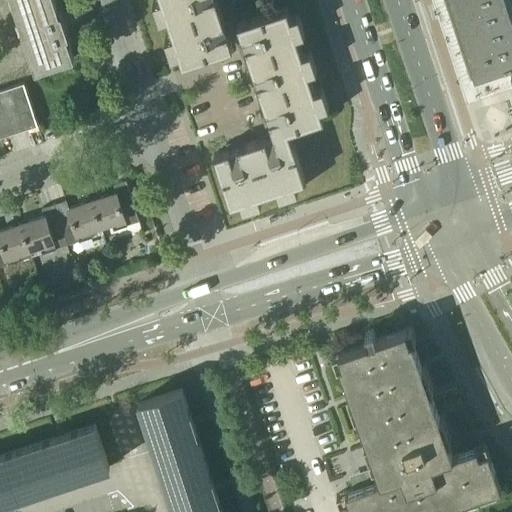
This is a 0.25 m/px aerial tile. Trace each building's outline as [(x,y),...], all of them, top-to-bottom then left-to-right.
[(34,70),(74,57),(55,0),(21,0),(13,3),(34,70)] [(154,0),(153,0),(160,20),(168,17),(171,26),(220,9),(216,0),(154,0)] [(511,2),(511,1),(511,0),(465,0),(470,15),(475,30),(487,66),(511,58),(511,2)] [(237,23),(244,43),(250,60),(299,43),(297,35),(305,32),(298,13),(290,16),(287,6),(237,23)] [(174,35),(166,37),(172,57),(180,54),(183,63),(232,46),(220,9),(171,26),(174,35)] [(299,43),(250,60),(262,96),(311,80),(309,71),(317,69),(310,50),(302,52),(299,43)] [(0,134),(37,122),(23,79),(0,87),(0,134)] [(311,80),(262,96),(274,134),(289,129),(324,117),(321,108),(329,105),(322,86),(314,89),(311,80)] [(289,129),(274,134),(251,142),(267,191),(276,188),(279,196),(298,190),(295,182),(305,179),(289,129)] [(267,191),(251,142),(215,153),(232,203),(241,200),(244,208),(261,202),(259,194),(267,191)] [(345,155),(349,186),(363,184),(359,153),(345,155)] [(115,191),(92,199),(101,225),(111,222),(113,228),(139,219),(126,179),(113,184),(115,191)] [(66,199),(54,203),(62,227),(73,224),(78,239),(91,235),(89,228),(101,225),(92,199),(69,207),(66,199)] [(44,215),(20,223),(29,248),(39,245),(41,252),(55,247),(49,232),(62,227),(54,203),(41,207),(44,215)] [(0,265),(7,263),(20,259),(18,252),(29,248),(20,223),(0,229),(0,265)] [(37,285),(34,275),(26,278),(29,288),(37,285)] [(364,444),(371,466),(372,468),(375,467),(380,481),(337,495),(343,511),(434,511),(447,508),(448,511),(477,502),(475,498),(501,489),(485,444),(453,455),(448,442),(453,440),(445,416),(440,418),(431,391),(435,390),(427,366),(422,367),(413,340),(417,339),(412,327),(378,338),(374,329),(365,332),(368,342),(333,354),(337,366),(341,365),(350,392),(346,393),(355,417),(358,416),(367,443),(364,444)] [(161,469),(204,455),(182,389),(139,403),(161,469)] [(94,425),(28,447),(42,488),(108,467),(94,425)] [(0,502),(42,488),(28,447),(0,455),(0,502)] [(175,511),(222,511),(204,455),(161,469),(175,511)]
